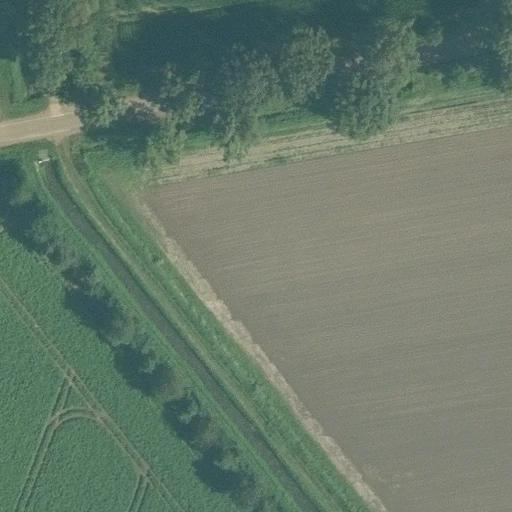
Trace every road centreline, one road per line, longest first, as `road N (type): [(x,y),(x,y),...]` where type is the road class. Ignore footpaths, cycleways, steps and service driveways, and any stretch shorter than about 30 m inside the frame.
road 1 (track): [(38,0),(69,182),(332,511)]
road 2 (unclassified): [(0,136),(511,36)]
